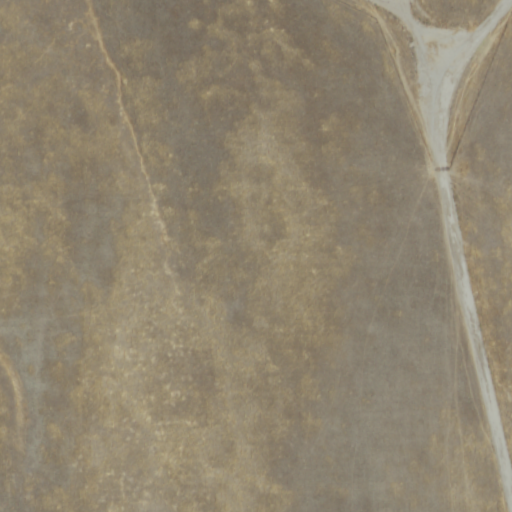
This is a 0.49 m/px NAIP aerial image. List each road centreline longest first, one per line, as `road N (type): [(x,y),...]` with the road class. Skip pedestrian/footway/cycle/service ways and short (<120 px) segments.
road 1 (residential): [(511,491),(458,276),(445,146),(454,84),(511,3)]
road 2 (track): [(454,84),(272,0)]
